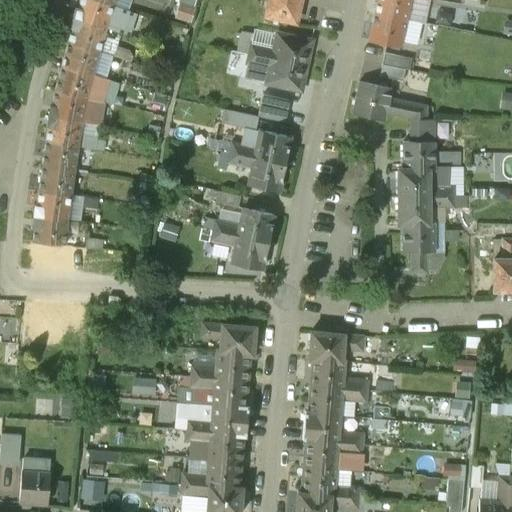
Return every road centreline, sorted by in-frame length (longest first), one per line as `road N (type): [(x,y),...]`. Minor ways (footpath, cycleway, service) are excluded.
road 1 (residential): [(320,126),(376,142),(378,278),(287,270)]
road 2 (residential): [(280,299),(388,317),(511,315)]
road 3 (residential): [(280,299),(61,286)]
road 4 (residential): [(266,511),(280,299)]
road 5 (residential): [(29,283),(8,281),(28,136)]
road 6 (residential): [(287,270),(320,126)]
road 7 (residential): [(28,136),(63,0)]
road 8 (residential): [(320,126),(348,0)]
